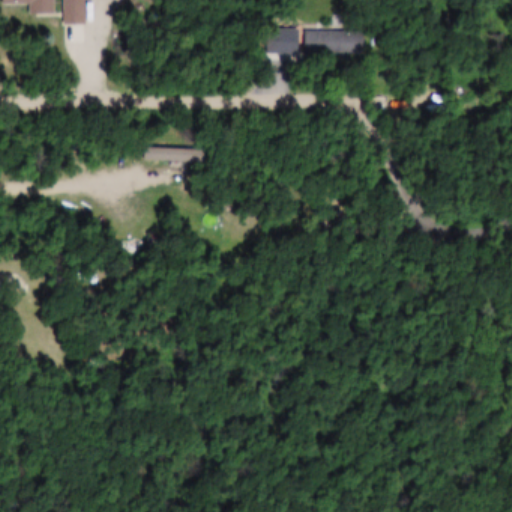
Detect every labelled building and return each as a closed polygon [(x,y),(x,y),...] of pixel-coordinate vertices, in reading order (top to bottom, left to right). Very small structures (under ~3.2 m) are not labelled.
[(52,0),(0,0),(1,6),(28,5),(28,16),(53,15),(52,0)] [(82,0),(62,0),(63,44),(83,44),(82,0)] [(265,54),(297,54),(297,29),(265,29),(265,54)] [(363,32),(303,32),(303,54),(363,54),(363,32)] [(199,149),(142,149),(142,161),(199,161),(199,149)]
